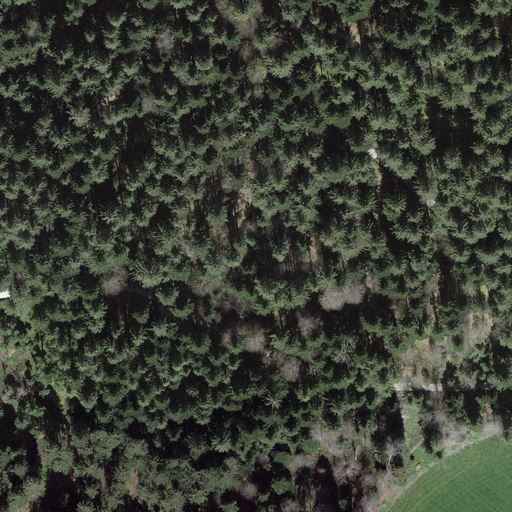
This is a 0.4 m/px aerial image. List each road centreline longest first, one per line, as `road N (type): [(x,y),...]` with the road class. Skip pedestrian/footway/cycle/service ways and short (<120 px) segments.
road 1 (track): [(0,296),(114,284),(162,297),(273,353),(350,380),(511,385)]
road 2 (track): [(219,0),(324,111),(511,271)]
